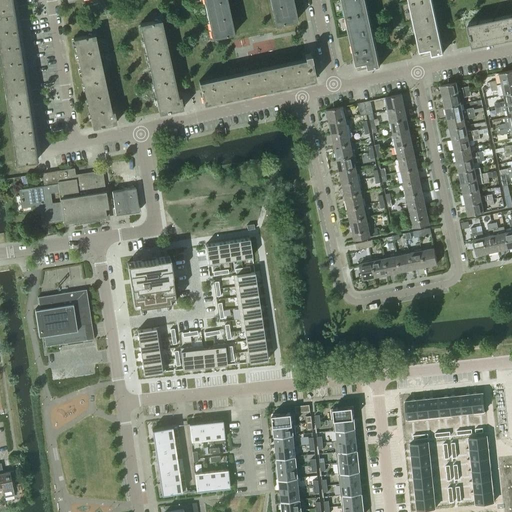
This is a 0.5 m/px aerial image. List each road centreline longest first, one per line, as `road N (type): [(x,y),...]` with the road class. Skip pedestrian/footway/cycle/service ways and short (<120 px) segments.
road 1 (residential): [(415,69),(460,271),(453,280),(354,299),(340,276),(302,97)]
road 2 (residential): [(122,403),(377,377)]
road 3 (residential): [(23,0),(44,152),(73,145)]
road 4 (residential): [(139,133),(302,97)]
road 5 (residential): [(122,403),(95,239)]
road 6 (residential): [(73,145),(51,0)]
road 7 (residential): [(377,377),(511,363)]
road 8 (residential): [(391,511),(377,377)]
